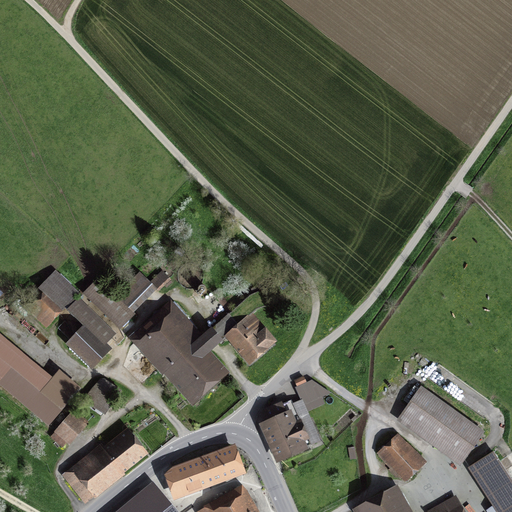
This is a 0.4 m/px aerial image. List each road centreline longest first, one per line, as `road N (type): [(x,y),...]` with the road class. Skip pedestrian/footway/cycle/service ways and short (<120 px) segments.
road 1 (track): [(303,359),(316,311),(309,281),(28,0)]
road 2 (unclassified): [(303,359),(366,306),(511,102)]
road 3 (tertiary): [(95,511),(184,444),(236,433)]
